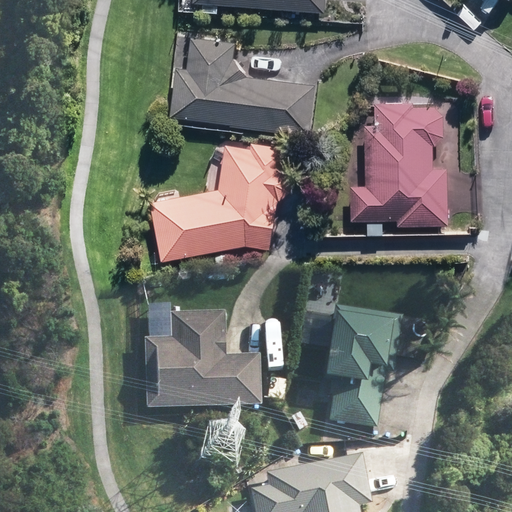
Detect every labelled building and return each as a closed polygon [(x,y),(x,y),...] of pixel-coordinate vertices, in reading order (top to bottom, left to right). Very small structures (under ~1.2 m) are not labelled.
[(192,0),(192,1),(325,10),(325,0),(192,0)] [(309,132),(314,82),(248,75),(232,56),(233,40),(189,35),(186,69),(175,68),(170,119),(309,132)] [(350,218),(398,218),(398,224),(448,224),(448,166),(432,166),(432,143),(444,135),(444,113),(435,105),(413,105),(413,101),(374,101),(374,123),(364,123),(365,185),(350,185),(350,218)] [(269,248),(277,197),(290,191),(294,171),(282,163),(284,147),(226,139),(218,188),(150,200),(161,260),(247,245),(269,248)] [(322,381),(335,383),(328,422),(378,430),(389,367),(394,368),(402,319),(334,308),(322,381)] [(168,315),(169,340),(142,341),(143,362),(145,411),(261,408),(259,357),(226,358),(224,314),(168,315)] [(395,441),(366,442),(367,462),(396,461),(395,441)] [(359,511),(359,510),(372,507),(362,456),(248,479),(254,511),(359,511)]
